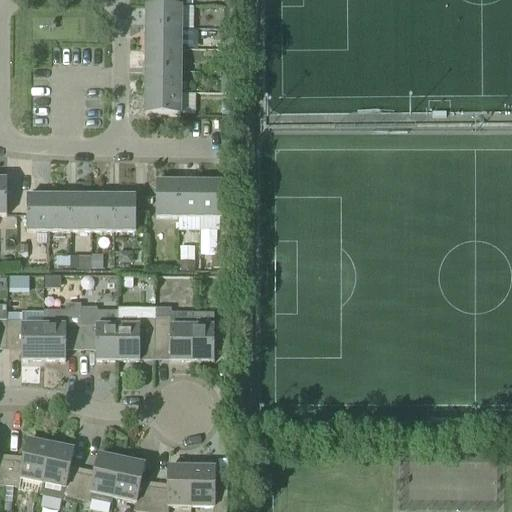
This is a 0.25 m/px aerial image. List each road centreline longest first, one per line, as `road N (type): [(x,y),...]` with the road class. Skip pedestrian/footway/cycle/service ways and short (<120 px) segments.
road 1 (track): [(511,130),(244,134)]
road 2 (residential): [(180,409),(0,400)]
road 3 (residential): [(118,144),(118,0)]
